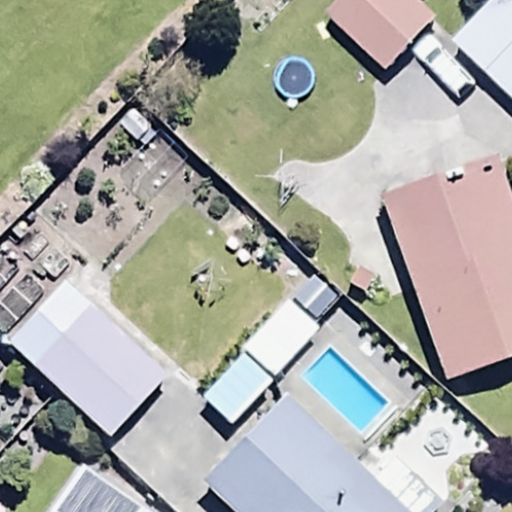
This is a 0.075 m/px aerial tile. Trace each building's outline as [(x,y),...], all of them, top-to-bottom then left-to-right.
[(142,0),(183,37),(216,0),(142,0)] [(330,0),(315,16),(377,75),(430,19),(409,0),(330,0)] [(511,0),(483,0),(441,47),(511,111),(511,0)] [(511,356),(511,227),(486,158),(367,203),(436,385),(511,356)] [(159,381),(49,283),(0,339),(0,354),(102,445),(159,381)] [(360,480),(274,395),(188,482),(218,511),(424,511),(431,505),(383,457),(360,480)] [(129,511),(73,470),(41,511),(129,511)]
